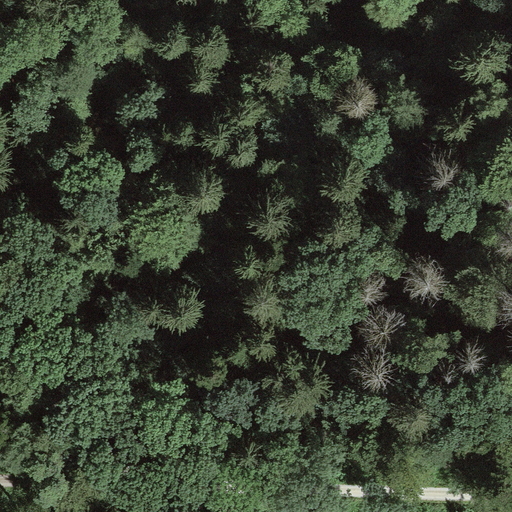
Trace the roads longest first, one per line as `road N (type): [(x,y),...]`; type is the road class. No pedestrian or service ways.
road 1 (track): [(511,497),(0,486)]
road 2 (track): [(0,353),(128,492)]
